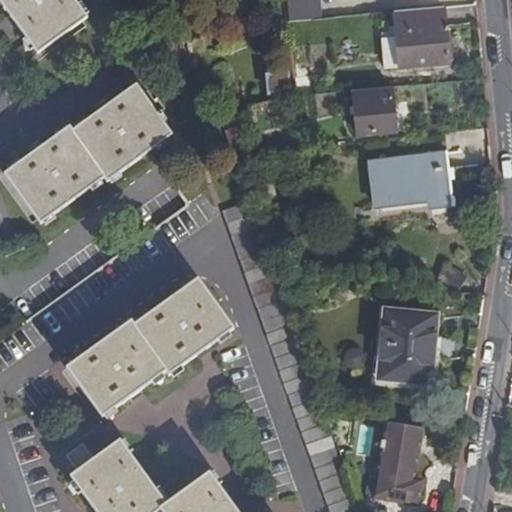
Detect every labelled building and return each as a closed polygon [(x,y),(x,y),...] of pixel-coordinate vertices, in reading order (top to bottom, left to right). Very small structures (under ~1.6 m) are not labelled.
[(0,0),(0,4),(33,50),(82,16),(70,0),(0,0)] [(311,4),(287,7),(289,31),(315,27),(311,4)] [(449,66),(444,8),(394,16),(396,36),(400,71),(400,72),(449,66)] [(396,36),(380,38),(383,74),(400,71),(396,36)] [(287,84),(270,86),(272,105),(290,102),(287,84)] [(311,84),(295,86),(297,106),(313,104),(311,84)] [(67,128),(3,174),(39,222),(101,175),(105,180),(166,134),(159,124),(163,120),(157,111),(152,115),(131,87),(69,131),(67,128)] [(395,133),(392,92),(353,97),(357,138),(395,133)] [(239,133),(236,124),(216,129),(227,157),(242,156),(235,135),(239,133)] [(446,154),(372,162),(377,208),(429,202),(430,209),(450,206),(446,154)] [(331,511),(360,511),(323,412),(271,274),(243,201),(218,210),(331,511)] [(165,226),(151,231),(158,251),(172,246),(165,226)] [(470,276),(449,264),(440,280),(461,292),(470,276)] [(130,328),(124,333),(69,376),(106,424),(147,394),(167,378),(170,382),(217,347),(234,334),(195,285),(194,285),(134,332),(130,328)] [(431,385),(436,315),(386,310),(379,382),(431,385)] [(412,481),(420,427),(390,423),(382,468),(376,467),(374,478),(380,479),(377,498),(417,504),(420,481),(412,481)] [(237,511),(212,478),(186,498),(170,510),(124,449),(99,468),(88,454),(73,465),(84,479),(76,485),(97,511),(237,511)]
